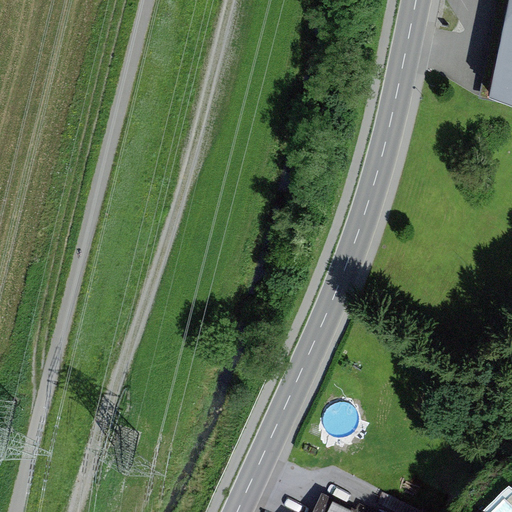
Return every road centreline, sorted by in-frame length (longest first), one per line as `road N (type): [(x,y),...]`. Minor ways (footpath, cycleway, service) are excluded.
road 1 (secondary): [(243,511),(363,238),(422,0)]
road 2 (track): [(81,511),(116,412),(223,0)]
road 3 (track): [(16,511),(151,0)]
